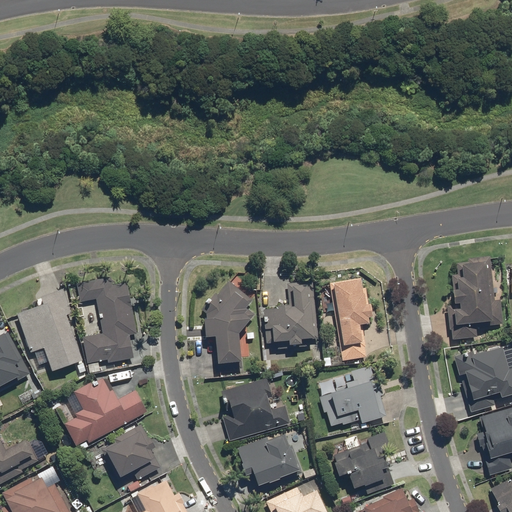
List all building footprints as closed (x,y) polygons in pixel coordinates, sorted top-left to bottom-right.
[(445,307),(449,341),(476,338),(475,328),(503,325),(500,299),(494,300),(489,257),(466,259),(466,262),(455,263),(456,274),(450,275),(452,291),(449,291),(451,306),(445,307)] [(136,335),(126,282),(110,285),(109,278),(76,284),(79,303),(95,300),(102,334),(80,337),(85,365),(106,361),(107,364),(132,359),(128,337),(136,335)] [(359,278),(328,283),(340,362),(366,358),(361,326),(367,325),(366,319),(370,319),(368,305),(363,306),(359,278)] [(199,311),(205,315),(205,320),(201,320),(203,339),(212,338),(216,372),(243,370),(239,331),(249,320),(242,314),(252,302),(227,282),(215,296),(213,294),(199,311)] [(259,309),(263,345),(287,342),(287,347),(299,345),(299,341),(317,339),(311,282),(285,285),(287,306),(259,309)] [(71,314),(62,289),(38,297),(41,305),(15,314),(33,367),(46,363),(50,373),(82,362),(65,316),(71,314)] [(0,392),(30,377),(7,332),(0,335),(0,392)] [(473,352),(453,357),(458,376),(462,375),(464,381),(460,382),(469,414),(495,406),(494,400),(511,395),(511,348),(501,352),(500,348),(474,355),(473,352)] [(385,417),(369,366),(317,382),(321,395),(317,397),(323,414),(325,413),(330,428),(358,420),(359,425),(385,417)] [(220,418),(227,442),(290,424),(285,406),(274,409),(265,378),(219,392),(226,416),(220,418)] [(87,444),(146,412),(134,391),(116,400),(111,391),(109,392),(101,379),(90,385),(89,383),(64,397),(75,418),(62,425),(74,447),(85,441),(87,444)] [(511,407),(478,417),(482,431),(475,433),(487,476),(511,469),(508,454),(511,452),(511,407)] [(114,443),(100,450),(118,483),(132,476),(135,481),(162,467),(139,424),(112,439),(114,443)] [(390,454),(383,432),(364,439),(366,444),(328,456),(335,478),(346,475),(350,490),(366,485),(368,493),(391,486),(382,456),(390,454)] [(0,484),(38,464),(25,439),(8,448),(0,433),(0,484)] [(266,437),(235,449),(245,477),(249,475),(255,493),(300,477),(285,434),(267,440),(266,437)] [(52,466),(0,492),(0,494),(6,506),(0,508),(0,509),(1,511),(68,511),(54,483),(59,481),(52,466)] [(511,511),(511,477),(488,489),(498,511),(511,511)] [(141,511),(185,511),(176,494),(173,496),(164,478),(135,493),(144,511),(141,511)] [(296,487),(264,501),(268,511),(324,511),(315,491),(300,497),(296,487)] [(417,511),(412,498),(406,501),(401,489),(360,508),(362,511),(417,511)]
